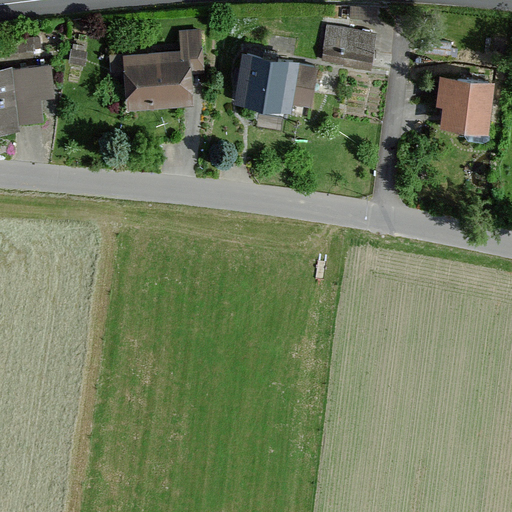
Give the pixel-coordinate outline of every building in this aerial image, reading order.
[(322,58),(370,67),(375,33),(327,26),(322,58)] [(184,70),(202,68),(199,31),(180,32),(182,53),(129,58),(133,101),(186,97),(184,70)] [(451,40),(425,38),(424,51),(449,53),(451,40)] [(247,53),(239,101),(261,105),(262,98),(309,103),(315,65),(247,53)] [(0,124),(13,123),(10,98),(52,94),(48,64),(0,69),(0,124)] [(488,81),(444,76),(440,106),(447,107),(445,126),(466,129),(467,123),(483,125),(488,81)]
